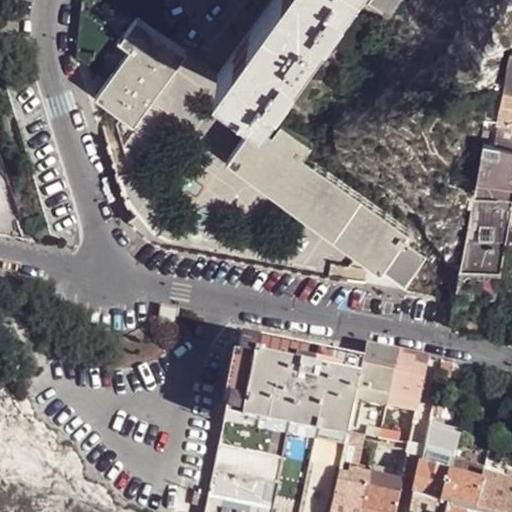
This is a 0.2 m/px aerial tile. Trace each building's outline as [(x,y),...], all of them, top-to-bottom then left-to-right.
[(265,107),(342,0),(272,0),(219,73),(265,107)] [(404,0),(371,0),(370,2),(391,17),(404,0)] [(152,99),(188,50),(138,13),(127,28),(137,36),(131,46),(105,80),(96,94),(122,113),(133,122),(150,98),(152,99)] [(137,36),(127,28),(121,37),(119,36),(118,37),(120,39),(131,46),(137,36)] [(511,85),(506,84),(498,119),(500,119),(511,120),(511,85)] [(511,120),(500,119),(497,143),(511,145),(511,120)] [(381,271),(410,233),(298,152),(275,134),(256,120),(228,159),(302,213),(357,254),(380,270),(381,271)] [(298,152),(308,138),(284,121),(275,134),(298,152)] [(458,281),(480,284),(480,278),(484,274),(485,269),(499,270),(511,201),(511,145),(497,143),(485,141),(476,190),(464,251),(462,259),(458,281)] [(432,250),(410,233),(381,271),(404,288),(432,250)] [(480,284),(496,285),(499,270),(485,269),(484,274),(480,278),(480,284)] [(495,295),(456,291),(454,302),(449,328),(456,330),(474,333),(485,335),(487,336),(495,295)] [(178,309),(160,306),(156,322),(174,325),(178,309)] [(286,352),(241,342),(224,424),(285,438),(302,356),(286,352)] [(386,351),(368,347),(363,367),(355,402),(386,408),(399,354),(386,351)] [(412,356),(399,354),(386,408),(418,413),(429,360),(412,356)] [(355,402),(363,367),(347,364),(331,361),(302,356),(285,438),(288,438),(345,451),(349,434),(351,427),(352,421),(355,402)] [(485,378),(487,371),(478,370),(477,377),(485,378)] [(285,438),(224,424),(205,511),(273,511),(288,438),(285,438)] [(400,434),(381,431),(379,439),(398,443),(400,434)] [(339,475),(337,486),(368,492),(370,481),(355,478),(364,437),(349,434),(345,451),(341,469),(339,475)] [(345,451),(288,438),(273,511),(331,511),(337,486),(339,475),(341,469),(345,451)] [(454,461),(458,447),(426,438),(424,448),(425,448),(422,459),(421,465),(421,468),(451,476),(454,461)] [(425,448),(424,448),(411,446),(409,453),(409,456),(422,459),(425,448)] [(443,505),(451,476),(421,468),(414,499),(443,505)] [(475,511),(482,484),(451,476),(443,505),(448,507),(449,508),(467,511),(475,511)] [(511,511),(511,508),(511,483),(484,476),(482,484),(475,511),(511,511)] [(402,487),(370,481),(368,492),(400,498),(402,487)] [(363,511),(368,492),(337,486),(331,511),(363,511)] [(207,505),(210,493),(196,490),(193,502),(207,505)] [(397,511),(400,498),(368,492),(363,511),(397,511)] [(411,511),(447,511),(449,508),(448,507),(443,505),(414,499),(411,511)]
